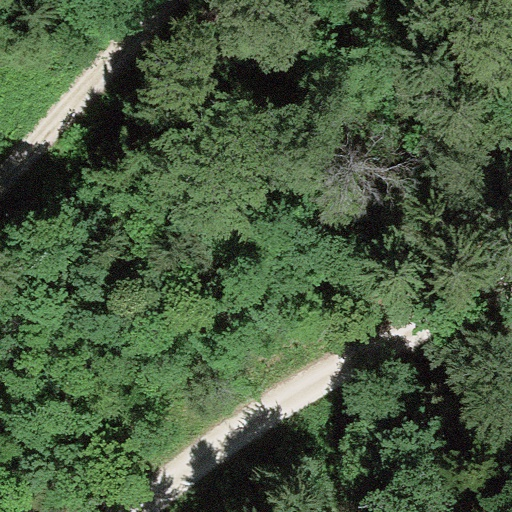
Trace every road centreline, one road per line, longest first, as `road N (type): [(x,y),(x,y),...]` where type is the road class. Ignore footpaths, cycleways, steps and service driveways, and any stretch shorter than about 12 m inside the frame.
road 1 (track): [(133,511),(359,352),(511,270)]
road 2 (track): [(182,0),(0,230)]
